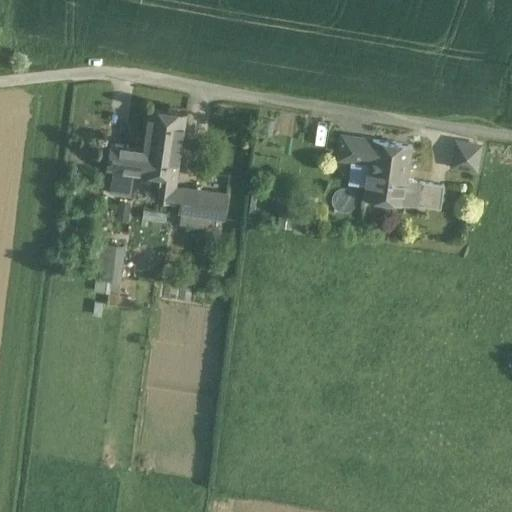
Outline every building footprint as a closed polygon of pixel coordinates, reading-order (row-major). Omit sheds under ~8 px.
[(172,111),(148,108),(142,148),(135,147),(126,146),(122,171),(113,170),(112,178),(132,181),(133,173),(161,177),(158,198),(174,200),(186,113),(172,111)] [(411,145),(372,140),(342,136),(340,157),(369,161),(368,169),(368,170),(407,175),(411,145)] [(480,145),(456,141),(452,165),(476,169),(480,145)] [(126,146),(110,143),(106,169),(113,170),(122,171),(126,146)] [(407,175),(368,170),(368,169),(366,185),(364,198),(425,207),(429,183),(407,180),(407,175)] [(132,181),(112,178),(110,193),(130,196),(132,181)] [(444,185),(429,183),(425,207),(440,209),(444,185)] [(196,189),(181,187),(178,212),(193,214),(196,189)] [(229,194),(196,189),(193,214),(225,219),(229,194)] [(98,289),(122,288),(121,243),(96,243),(98,289)]
